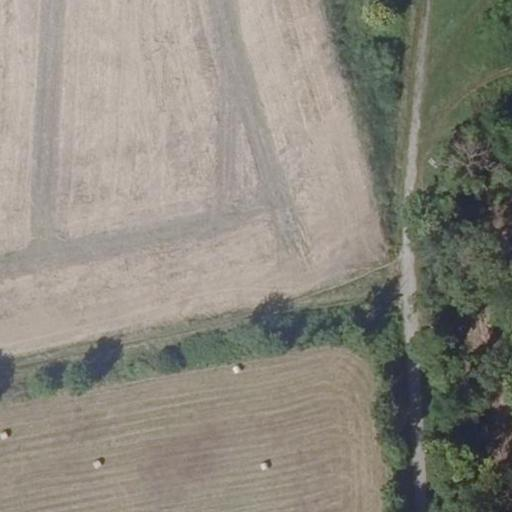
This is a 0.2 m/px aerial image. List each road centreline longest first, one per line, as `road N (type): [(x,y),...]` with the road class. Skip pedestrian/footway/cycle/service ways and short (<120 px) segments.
road 1 (track): [(414,0),(398,190),(409,511)]
road 2 (track): [(402,150),(470,79),(511,61)]
